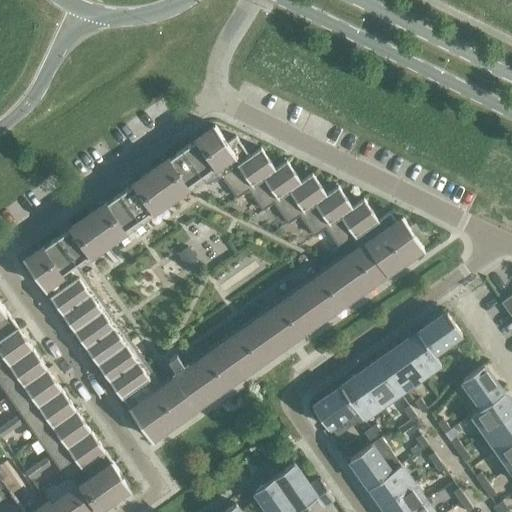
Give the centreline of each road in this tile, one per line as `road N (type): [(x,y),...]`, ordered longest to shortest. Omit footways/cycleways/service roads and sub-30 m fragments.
road 1 (residential): [(497,240),(212,105),(0,249)]
road 2 (residential): [(363,511),(291,404),(298,388),(497,240)]
road 3 (secondary): [(275,0),(511,114)]
road 4 (secondary): [(511,78),(354,0)]
road 5 (secondary): [(0,131),(36,95),(87,13)]
